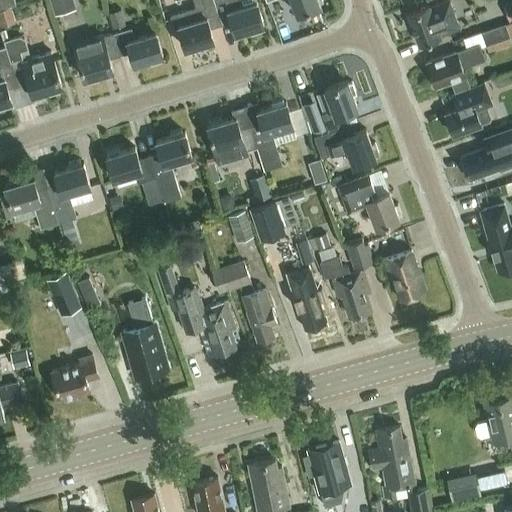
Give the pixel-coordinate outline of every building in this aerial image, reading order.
[(75,8),(73,0),(50,0),(54,14),(75,8)] [(210,28),(220,25),(212,0),(193,0),(196,8),(171,16),(174,27),(178,26),(185,48),(188,48),(189,51),(199,48),(198,44),(214,39),(210,28)] [(212,0),(220,25),(231,21),(235,34),(250,29),(251,32),(263,29),(262,25),(263,25),(255,0),(212,0)] [(291,0),(297,14),(320,5),(318,2),(322,1),(321,0),(291,0)] [(420,43),(440,35),(440,34),(459,27),(449,0),(447,0),(430,6),(430,5),(409,12),(420,43)] [(511,17),(511,0),(503,3),(508,19),(511,17)] [(0,25),(9,23),(15,21),(11,5),(0,8),(0,25)] [(125,24),(121,8),(108,12),(112,28),(125,24)] [(511,19),(481,31),(488,51),(511,42),(511,41),(510,36),(511,34),(511,19)] [(8,37),(5,27),(0,28),(5,45),(18,86),(28,82),(32,95),(48,90),(49,93),(59,90),(58,86),(61,85),(50,50),(29,56),(23,37),(19,34),(8,37)] [(113,33),(120,55),(130,52),(134,64),(149,59),(150,63),(161,60),(160,56),(163,55),(156,31),(133,38),(130,28),(113,33)] [(99,78),(98,75),(113,70),(109,58),(120,55),(113,33),(74,45),(84,78),(86,78),(88,81),(99,78)] [(484,58),(478,43),(457,50),(456,50),(426,60),(435,86),(452,80),(455,89),(468,84),(462,66),(484,58)] [(8,89),(18,86),(5,45),(0,46),(0,104),(12,101),(8,89)] [(322,114),(328,130),(351,122),(347,111),(356,108),(351,93),(355,92),(351,81),(346,83),(345,80),(324,88),(332,110),(322,114)] [(456,90),(451,92),(456,107),(444,112),(453,134),(481,123),(489,120),(491,116),(487,105),(492,103),(484,80),(469,86),(468,84),(455,89),(456,90)] [(251,125),(257,146),(264,169),(280,165),(274,143),(270,132),(293,125),(288,110),(286,101),(282,102),(281,99),(271,102),(272,105),(256,110),(260,122),(251,125)] [(218,158),(257,146),(250,125),(240,128),(236,116),(221,120),(220,118),(209,121),(210,124),(207,125),(218,158)] [(351,122),(328,130),(314,135),(322,156),(345,147),(353,165),(375,157),(374,154),(378,153),(374,142),(369,144),(364,129),(355,132),(351,122)] [(485,146),(460,156),(468,179),(499,167),(499,168),(511,163),(511,123),(481,135),(485,146)] [(149,156),(155,177),(156,177),(163,202),(181,196),(170,162),(192,155),(185,131),(181,133),(181,130),(170,133),(171,136),(156,141),(160,152),(149,156)] [(155,177),(149,156),(138,159),(134,147),(119,152),(118,149),(107,152),(108,155),(105,156),(113,179),(134,173),(137,183),(155,177)] [(49,186),(59,221),(71,218),(76,216),(68,193),(90,186),(83,162),(80,163),(79,160),(68,164),(69,167),(53,171),(57,184),(49,186)] [(323,168),(311,171),(315,183),(327,179),(323,168)] [(376,193),(368,172),(338,183),(348,212),(357,208),(358,209),(367,205),(376,227),(399,218),(398,215),(401,213),(397,203),(393,204),(387,189),(376,193)] [(269,195),(263,174),(249,178),(255,199),(269,195)] [(59,221),(49,186),(37,190),(33,177),(18,182),(17,178),(5,181),(6,186),(4,186),(7,195),(0,196),(0,208),(2,215),(12,212),(11,211),(34,204),(41,227),(59,221)] [(283,223),(274,198),(248,207),(260,240),(285,231),(283,223)] [(511,225),(508,227),(502,204),(478,210),(495,272),(511,267),(511,225)] [(253,235),(245,209),(228,214),(236,240),(253,235)] [(71,218),(59,221),(68,249),(79,245),(71,218)] [(312,235),(316,247),(329,243),(325,230),(312,235)] [(362,238),(346,243),(354,265),(373,259),(367,242),(364,243),(362,238)] [(423,290),(411,249),(381,259),(386,275),(391,273),(399,297),(423,290)] [(65,262),(62,250),(46,255),(49,268),(65,262)] [(369,290),(362,268),(350,272),(348,265),(344,263),(342,264),(338,254),(319,260),(324,276),(331,274),(338,295),(341,294),(348,315),(371,308),(365,292),(369,290)] [(254,291),(253,289),(243,258),(220,266),(227,289),(238,285),(242,295),(247,312),(245,313),(250,326),(253,324),(258,341),(274,335),(270,324),(277,322),(270,304),(265,288),(254,291)] [(0,290),(15,287),(9,261),(0,263),(0,290)] [(225,300),(202,308),(195,287),(187,289),(178,292),(169,265),(156,270),(170,311),(177,308),(185,331),(198,326),(208,356),(241,345),(225,300)] [(323,308),(321,301),(325,300),(321,286),(317,288),(316,287),(309,265),(287,272),(295,296),(293,297),(298,311),(299,311),(304,327),(321,322),(317,310),(323,308)] [(65,270),(46,279),(61,314),(81,306),(65,270)] [(78,277),(89,303),(101,298),(90,272),(78,277)] [(122,331),(136,377),(168,367),(154,321),(153,322),(146,297),(128,302),(136,327),(122,331)] [(29,362),(25,347),(9,350),(13,366),(29,362)] [(92,354),(78,357),(80,362),(50,371),(58,399),(65,397),(66,400),(76,397),(75,394),(89,390),(86,379),(98,376),(92,354)] [(2,406),(21,401),(16,382),(0,385),(0,415),(4,415),(2,406)] [(511,394),(483,401),(488,420),(477,423),(475,426),(477,434),(480,436),(491,434),(492,440),(509,436),(511,450),(511,394)] [(410,511),(432,511),(427,486),(416,488),(406,436),(402,437),(400,424),(374,428),(377,446),(368,448),(371,469),(381,468),(384,484),(381,485),(383,497),(396,495),(394,486),(405,484),(410,511)] [(318,490),(350,482),(338,439),(306,448),(318,490)] [(258,510),(288,504),(281,467),(276,467),(275,459),(249,465),(258,510)] [(451,495),(503,484),(499,464),(447,475),(451,495)] [(224,511),(216,476),(192,481),(198,511),(224,511)] [(158,511),(153,494),(131,500),(134,511),(158,511)] [(372,511),(370,500),(370,499),(339,505),(340,511),(372,511)]
